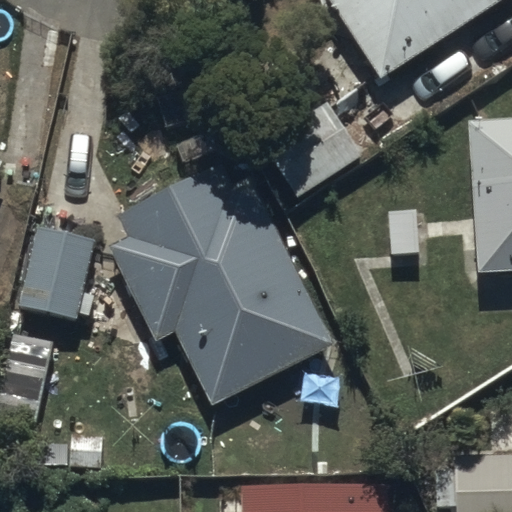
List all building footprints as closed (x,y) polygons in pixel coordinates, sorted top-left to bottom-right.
[(328,0),(383,81),(506,0),(328,0)] [(511,119),(474,120),(474,130),(477,274),(511,273),(511,119)] [(129,241),(113,248),(153,345),(178,335),(208,407),(335,349),(268,189),(246,198),(239,183),(230,187),(222,168),(117,212),(129,241)] [(99,241),(38,226),(18,310),(79,325),(99,241)] [(511,511),(511,454),(445,456),(446,511),(511,511)]
